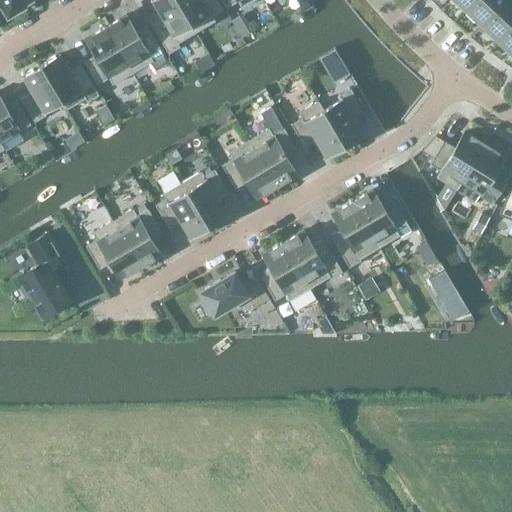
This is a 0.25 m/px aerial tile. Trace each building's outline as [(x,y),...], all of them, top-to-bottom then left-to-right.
[(0,0),(0,2),(7,15),(22,7),(21,5),(28,0),(0,0)] [(176,0),(153,0),(151,1),(160,17),(150,24),(168,55),(180,48),(179,46),(197,35),(176,0)] [(176,0),(197,35),(216,24),(213,19),(224,13),(216,0),(176,0)] [(259,0),(221,0),(230,15),(241,8),(242,10),(259,0)] [(312,6),(308,0),(297,0),(304,11),(312,6)] [(455,0),(466,10),(475,0),(455,0)] [(475,0),(466,10),(482,25),(506,0),(475,0)] [(511,0),(506,0),(482,25),(498,41),(511,25),(511,0)] [(126,15),(105,28),(132,73),(152,61),(149,55),(160,48),(146,25),(135,31),(126,15)] [(511,25),(498,41),(511,53),(511,25)] [(105,28),(85,40),(94,56),(83,62),(97,85),(108,79),(112,85),(132,73),(105,28)] [(60,54),(41,66),(62,101),(80,91),(82,94),(94,87),(80,64),(69,70),(60,54)] [(41,66),(21,77),(31,93),(20,99),(34,123),(46,116),(43,112),(62,101),(41,66)] [(353,118),(364,112),(350,89),(339,96),(341,99),(322,110),(344,146),(363,135),(353,118)] [(0,144),(3,150),(4,149),(0,142),(0,140),(17,130),(18,132),(30,125),(16,101),(6,108),(0,98),(0,144)] [(322,110),(318,102),(298,113),(301,118),(290,124),(304,148),(315,141),(324,157),(344,146),(322,110)] [(284,128),(273,135),(269,128),(248,140),(276,186),(296,174),(286,158),(297,152),(284,128)] [(457,191),(462,182),(484,144),(464,132),(454,148),(443,141),(429,164),(440,171),(436,177),(457,191)] [(429,164),(443,141),(435,136),(415,155),(429,164)] [(276,186),(248,140),(228,152),(232,159),(221,165),(235,189),(246,182),(255,198),(276,186)] [(504,157),(484,144),(462,182),(480,193),(479,195),(491,202),(505,179),(494,172),(504,157)] [(204,176),(201,171),(181,183),(208,227),(227,215),(217,199),(228,193),(214,170),(204,176)] [(208,227),(181,183),(162,194),(165,199),(154,205),(168,228),(179,222),(188,238),(208,227)] [(511,220),(511,183),(499,215),(511,220)] [(372,190),(352,202),(380,249),(411,231),(392,199),(381,206),(372,190)] [(380,249),(352,202),(331,214),(341,230),(330,236),(348,268),(380,249)] [(132,209),(112,221),(140,267),(160,255),(150,239),(161,232),(148,209),(137,216),(132,209)] [(140,267),(112,221),(92,233),(96,239),(85,246),(99,270),(110,263),(119,279),(140,267)] [(303,231),(282,243),(310,290),(342,272),(323,240),(312,247),(303,231)] [(47,233),(6,258),(42,318),(71,301),(51,268),(63,261),(47,233)] [(282,243),(262,255),(271,271),(260,277),(279,309),(310,290),(282,243)] [(361,276),(370,289),(382,281),(373,268),(361,276)] [(233,271),(197,294),(212,318),(222,312),(227,319),(247,307),(251,313),(270,301),(255,278),(243,286),(233,271)]
